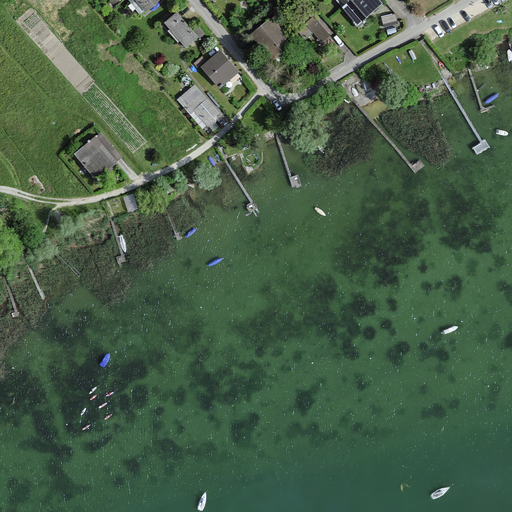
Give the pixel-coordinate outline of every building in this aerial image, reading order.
[(133,0),(145,13),(160,0),(133,0)] [(340,0),(360,22),(382,3),(378,0),(340,0)] [(176,13),(164,23),(185,48),(198,38),(176,13)] [(395,13),(380,17),(382,24),(396,21),(395,13)] [(271,19),(270,18),(251,34),(274,60),(293,43),(281,29),(285,25),(276,15),(271,19)] [(313,18),(298,31),(304,39),(313,31),(322,42),(329,36),(313,18)] [(235,71),(218,52),(200,68),(217,87),(235,71)] [(202,129),(219,114),(195,86),(177,102),(202,129)] [(99,134),(74,155),(96,180),(121,159),(99,134)] [(135,193),(125,194),(128,210),(138,208),(135,193)]
